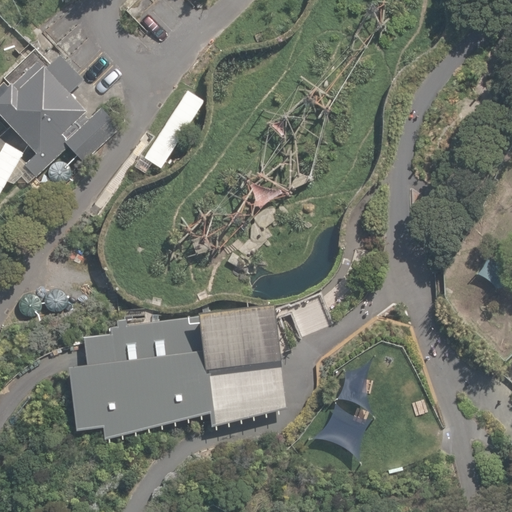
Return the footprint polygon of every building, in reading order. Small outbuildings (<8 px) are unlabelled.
[(136,0),(126,11),(157,42),(195,6),(189,0),(136,0)] [(83,161),(121,126),(101,104),(89,115),(86,111),(88,108),(73,92),(87,79),(61,51),(48,63),(46,61),(43,64),(38,58),(34,61),(27,54),(5,74),(11,80),(8,83),(6,79),(0,84),(0,113),(36,153),(25,160),(21,156),(23,148),(7,139),(0,151),(0,190),(16,167),(29,181),(36,174),(38,176),(70,147),(83,161)] [(161,167),(204,101),(187,90),(144,156),(161,167)] [(510,265),(486,248),(468,272),(492,290),(510,265)] [(274,307),(273,298),(198,306),(198,314),(126,322),(126,315),(121,315),(116,316),(117,323),(111,324),(112,330),(85,334),(88,361),(69,364),(76,426),(103,424),(104,436),(210,409),(212,423),(287,404),(274,307)]
